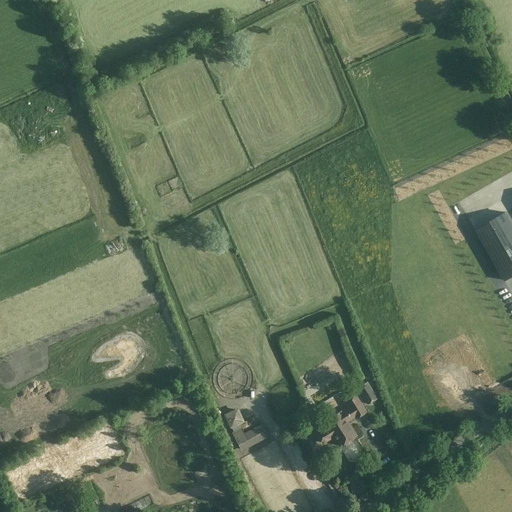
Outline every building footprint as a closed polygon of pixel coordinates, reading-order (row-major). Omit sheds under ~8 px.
[(165,176),(169,185),(178,181),(174,172),(165,176)] [(158,190),(167,186),(164,177),(154,181),(158,190)] [(476,228),(504,280),(511,275),(511,223),(505,212),(476,228)] [(456,358),(431,372),(441,392),(442,392),(460,382),(463,387),(475,380),(474,379),(487,372),(479,357),(461,367),(456,358)] [(364,374),(370,369),(367,365),(361,369),(364,374)] [(333,375),(306,387),(311,398),(339,386),(333,375)] [(378,398),(367,382),(357,388),(367,405),(378,398)] [(349,407),(323,422),(327,427),(317,433),(322,443),(333,437),(338,446),(357,436),(348,421),(355,416),(356,417),(365,412),(355,395),(345,400),(349,407)] [(236,403),(222,406),(225,415),(238,411),(236,403)] [(242,452),(268,437),(262,425),(244,434),(241,428),(232,433),(242,452)] [(326,472),(331,469),(327,462),(322,466),(326,472)]
